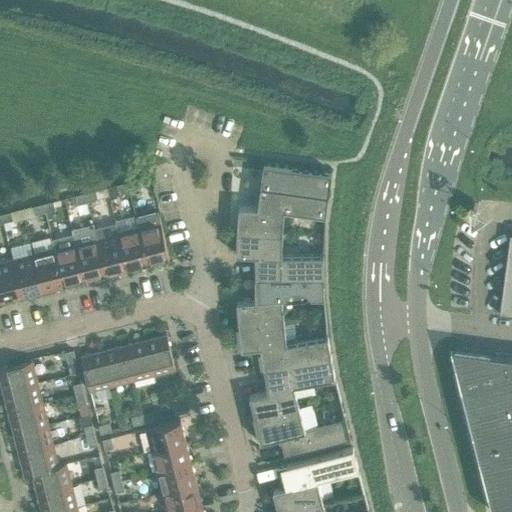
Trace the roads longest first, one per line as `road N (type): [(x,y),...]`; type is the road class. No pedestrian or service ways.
road 1 (tertiary): [(458,511),(420,357),(417,278),(434,191),(499,0)]
road 2 (tertiary): [(450,0),(405,128),(377,268),(380,349),(417,511)]
road 3 (residential): [(253,511),(205,319),(188,311)]
road 4 (residential): [(0,349),(170,302),(188,311)]
road 5 (residential): [(208,237),(228,152),(185,137),(174,164)]
